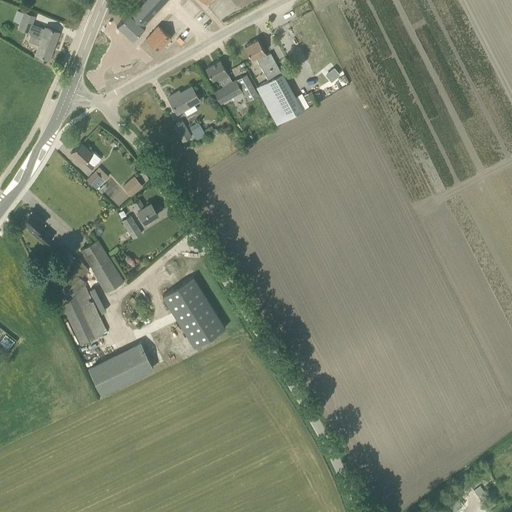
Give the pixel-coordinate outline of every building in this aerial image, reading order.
[(130,11),(115,26),(116,26),(130,39),(130,40),(145,25),(143,23),(146,20),(147,21),(166,0),(141,0),(130,11)] [(17,10),(13,20),(19,23),(24,12),(17,10)] [(45,28),(32,24),(34,16),(24,12),(19,23),(17,29),(28,33),(28,32),(30,35),(41,39),(35,54),(49,59),(59,32),(45,27),(45,28)] [(158,25),(145,39),(158,51),(171,37),(158,25)] [(277,123),(281,121),(302,110),(270,53),(266,55),(258,39),(244,46),(252,60),(256,57),(268,80),(257,86),(277,123)] [(232,82),(229,77),(220,60),(205,68),(212,80),(217,77),(223,87),(214,92),(220,104),(242,91),(236,80),(232,82)] [(327,77),(331,82),(338,76),(333,71),(327,77)] [(247,73),(236,79),(248,100),(258,94),(247,73)] [(177,113),(199,100),(191,87),(177,95),(175,93),(168,97),(177,113)] [(182,141),(191,136),(182,120),(173,126),(182,141)] [(196,140),(206,134),(199,122),(189,128),(196,140)] [(212,125),(205,129),(208,135),(215,131),(212,125)] [(75,159),(81,165),(81,164),(89,171),(94,166),(101,159),(93,152),(92,153),(80,142),(71,152),(76,158),(75,159)] [(86,179),(96,189),(105,179),(100,175),(96,171),(95,170),(86,179)] [(138,181),(126,191),(131,196),(143,186),(138,181)] [(132,204),(144,223),(158,214),(150,203),(143,207),(139,200),(132,204)] [(120,208),(116,211),(121,219),(125,216),(120,208)] [(40,227),(44,223),(31,211),(30,213),(28,212),(25,215),(26,217),(22,221),(29,227),(28,228),(45,244),(52,237),(40,227)] [(142,233),(130,215),(121,221),(133,239),(142,233)] [(98,240),(80,250),(105,292),(124,281),(98,240)] [(107,331),(85,284),(86,283),(81,277),(89,269),(77,258),(76,259),(62,246),(56,253),(73,270),(57,287),(55,289),(67,300),(62,305),(80,344),(107,331)] [(194,346),(225,327),(193,276),(162,295),(194,346)] [(0,339),(0,342),(7,348),(13,341),(5,334),(0,339)] [(88,368),(100,393),(153,367),(141,343),(88,368)] [(478,497),(482,494),(477,487),(473,490),(478,497)]
